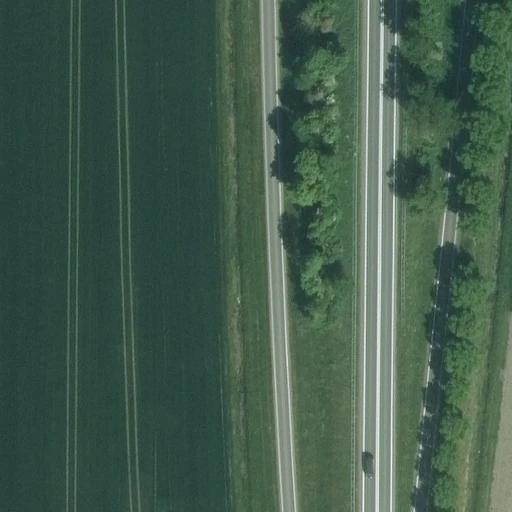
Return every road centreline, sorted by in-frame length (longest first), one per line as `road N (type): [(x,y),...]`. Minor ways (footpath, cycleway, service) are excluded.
road 1 (trunk): [(420,511),(470,0)]
road 2 (trunk): [(268,0),(274,511)]
road 3 (trunk): [(378,511),(382,0)]
